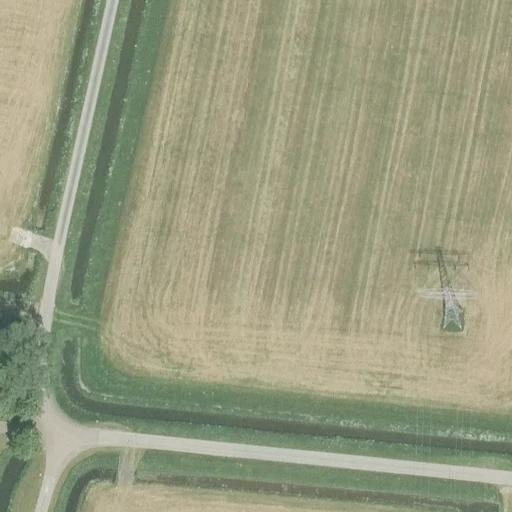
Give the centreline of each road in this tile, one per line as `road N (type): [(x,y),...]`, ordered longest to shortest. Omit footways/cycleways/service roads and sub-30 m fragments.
road 1 (unclassified): [(511,478),(60,434)]
road 2 (unclassified): [(60,434),(42,403),(45,316),(112,0)]
